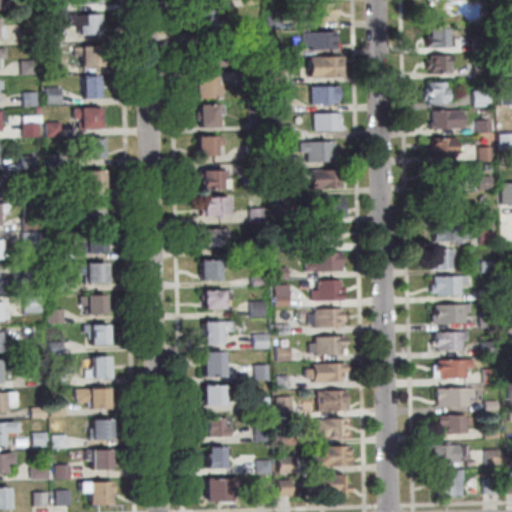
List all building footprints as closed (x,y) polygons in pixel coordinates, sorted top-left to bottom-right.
[(0,0),(8,0),(9,11),(0,11),(0,0)] [(43,0),(58,0),(58,11),(43,11),(43,0)] [(338,18),(335,18),(335,22),(310,22),(310,4),(337,3),(338,18)] [(198,12),(215,11),(215,33),(199,33),(198,12)] [(68,17),(98,16),(99,35),(81,36),(81,27),(68,27),(68,17)] [(282,30),(268,31),(268,17),(282,17),(282,30)] [(259,27),(259,36),(246,37),(246,27),(259,27)] [(430,30),(453,29),(453,48),(426,49),(426,38),(430,38),(430,30)] [(57,44),(43,45),(43,31),(57,31),(57,44)] [(304,33),(337,32),(337,50),(311,51),(311,47),(304,47),(304,33)] [(36,35),(36,44),(21,45),(21,36),(36,35)] [(474,53),(473,39),(488,39),(488,52),(474,53)] [(247,40),(260,40),(261,55),(248,55),(247,40)] [(270,58),(269,44),(283,44),(284,58),(270,58)] [(101,48),(101,67),(83,67),(83,48),(101,48)] [(200,70),(200,52),(224,51),(225,69),(200,70)] [(511,68),(498,68),(498,53),(511,52),(511,68)] [(430,57),(454,56),(454,69),(450,69),(450,76),(431,76),(430,71),(427,71),(427,62),(430,62),(430,57)] [(344,58),(344,79),(310,80),(310,59),(344,58)] [(21,62),(36,61),(37,75),(22,75),(21,62)] [(45,75),(45,62),(60,62),(60,75),(45,75)] [(488,79),(475,79),(474,64),(488,63),(488,79)] [(258,89),(241,90),(241,72),(258,72),(258,89)] [(284,86),(271,86),(270,73),(284,73),(284,86)] [(215,77),(216,86),(223,86),(224,99),(197,100),(197,78),(215,77)] [(84,99),(100,99),(100,78),(84,78),(84,99)] [(511,106),(500,107),(499,82),(511,82),(511,106)] [(446,83),(446,106),(427,106),(427,101),(425,101),(425,92),(427,92),(427,84),(446,83)] [(312,88),(340,87),(340,102),(336,102),(336,104),(312,105),(312,88)] [(61,104),(46,105),(45,89),(61,88),(61,104)] [(489,92),(490,108),(474,108),(474,92),(489,92)] [(24,93),(38,93),(38,107),(24,107),(24,93)] [(271,98),(287,98),(287,112),(271,112),(271,98)] [(249,117),(249,102),(265,101),(265,116),(249,117)] [(200,107),(224,106),(224,117),(218,117),(218,130),(201,131),(201,123),(198,123),(198,115),(201,115),(200,107)] [(81,130),(102,130),(101,108),(81,109),(81,110),(74,111),(74,120),(81,119),(81,130)] [(433,112),(463,112),(464,129),(430,130),(430,125),(433,125),(433,112)] [(314,115),(342,114),(343,133),(314,133),(314,115)] [(477,121),(490,121),(490,133),(477,133),(477,121)] [(46,123),(60,123),(60,137),(47,137),(46,123)] [(23,125),(38,125),(38,138),(23,138),(23,125)] [(278,140),(277,127),(293,127),(293,140),(278,140)] [(511,152),(500,152),(500,136),(511,135),(511,152)] [(198,138),(223,137),(224,147),(217,147),(217,159),(199,160),(198,138)] [(456,140),(456,157),(434,158),(433,140),(456,140)] [(85,161),(104,160),(104,141),(85,142),(85,161)] [(335,142),(336,164),(308,164),(307,153),(300,154),(300,143),(335,142)] [(261,158),(247,159),(247,146),(261,146),(261,158)] [(479,163),(479,149),(492,148),(492,163),(479,163)] [(60,154),(61,168),(49,168),(48,155),(60,154)] [(21,156),(35,155),(35,169),(21,169),(21,156)] [(287,156),(287,169),(272,169),(272,156),(287,156)] [(265,165),(265,178),(251,178),(251,165),(265,165)] [(461,186),(433,187),(432,170),(465,169),(465,183),(461,183),(461,186)] [(227,171),(228,191),(204,192),(204,180),(200,180),(199,172),(227,171)] [(310,172),(337,171),(338,189),(311,190),(310,172)] [(85,191),(105,191),(104,173),(84,173),(85,191)] [(478,178),(492,177),(492,190),(478,190),(478,178)] [(285,197),(273,197),(272,184),(285,184),(285,197)] [(511,206),(502,206),(502,185),(511,185),(511,206)] [(26,187),(39,187),(40,199),(26,199),(26,187)] [(47,187),(61,187),(61,198),(48,199),(47,187)] [(344,198),(345,220),(310,221),(309,199),(344,198)] [(203,200),(229,199),(229,217),(201,218),(201,211),(203,211),(203,200)] [(273,213),(272,199),(288,199),(288,212),(273,213)] [(48,217),(48,202),(61,202),(61,217),(48,217)] [(0,214),(9,214),(9,206),(0,206),(0,214)] [(85,228),(85,226),(78,226),(78,217),(84,217),(84,209),(103,208),(103,227),(85,228)] [(251,224),(250,210),(264,210),(265,224),(251,224)] [(24,218),(36,217),(37,231),(25,231),(24,218)] [(434,224),(461,223),(461,233),(470,233),(470,241),(461,241),(461,244),(435,244),(434,224)] [(316,226),(341,225),(342,242),(338,242),(338,245),(309,246),(309,238),(317,238),(316,226)] [(22,233),(41,232),(42,253),(23,253),(22,233)] [(223,250),(203,250),(203,232),(230,232),(230,239),(223,239),(223,250)] [(481,246),(481,232),(494,232),(494,246),(481,246)] [(290,251),(274,251),(274,235),(290,234),(290,251)] [(87,254),(107,254),(106,235),(87,235),(87,254)] [(266,256),(250,257),(250,245),(265,244),(266,256)] [(64,260),(50,260),(49,249),(64,249),(64,260)] [(454,250),(454,263),(451,263),(451,271),(433,271),(432,251),(454,250)] [(314,274),(314,273),(305,273),(305,264),(313,264),(313,255),(343,254),(343,274),(314,274)] [(202,261),(221,261),(221,282),(202,282),(202,261)] [(482,274),(482,263),(495,263),(495,274),(482,274)] [(23,265),(40,265),(40,280),(23,281),(23,265)] [(88,285),(108,285),(107,266),(79,266),(79,275),(87,275),(88,285)] [(274,280),(274,269),(288,269),(289,280),(274,280)] [(468,276),(468,285),(461,285),(462,297),(438,298),(438,294),(432,294),(432,287),(435,287),(435,277),(468,276)] [(51,278),(64,277),(65,291),(51,292),(51,278)] [(252,278),(266,278),(267,286),(252,287),(252,278)] [(341,281),(341,290),(343,290),(344,302),(312,302),(312,294),(319,293),(319,282),(341,281)] [(289,298),(275,298),(275,287),(290,286),(290,298),(289,298)] [(481,302),(481,291),(494,291),(495,301),(481,302)] [(225,312),(205,313),(205,293),(225,293),(225,312)] [(25,296),(40,296),(41,312),(25,313),(25,296)] [(88,316),(106,316),(106,296),(81,297),(81,307),(88,306),(88,316)] [(289,307),(275,308),(275,298),(289,298),(289,307)] [(265,319),(251,319),(251,303),(264,302),(265,319)] [(0,322),(1,322),(1,320),(9,320),(9,313),(5,313),(4,303),(0,303),(0,322)] [(470,305),(470,314),(465,314),(465,324),(433,325),(433,316),(435,316),(435,306),(470,305)] [(48,310),(61,309),(61,323),(49,323),(48,310)] [(314,330),(314,326),(309,326),(309,315),(314,315),(314,311),(343,311),(344,329),(314,330)] [(496,319),(496,328),(481,329),(481,319),(496,319)] [(231,322),(232,333),(222,333),(222,348),(205,348),(204,323),(231,322)] [(92,346),(109,345),(109,325),(91,326),(84,326),(85,334),(91,334),(92,346)] [(289,325),(289,335),(275,335),(275,325),(289,325)] [(435,334),(468,333),(468,341),(462,341),(462,351),(439,351),(439,348),(436,348),(435,334)] [(267,335),(267,350),(253,350),(253,335),(267,335)] [(316,338),(346,337),(346,356),(316,357),(316,354),(309,354),(309,345),(316,345),(316,338)] [(482,342),(497,341),(497,355),(483,356),(482,342)] [(63,355),(50,355),(50,343),(63,342),(63,355)] [(277,347),(291,347),(291,361),(277,362),(277,347)] [(205,355),(225,354),(226,380),(206,380),(205,355)] [(86,379),(93,379),(93,381),(110,380),(110,358),(92,358),(93,371),(86,371),(86,379)] [(0,360),(11,360),(11,372),(1,372),(1,384),(0,384),(0,360)] [(473,360),(473,369),(467,369),(467,378),(434,379),(434,366),(439,365),(439,361),(473,360)] [(312,365),(347,364),(347,382),(313,383),(313,380),(306,380),(305,370),(313,370),(312,365)] [(256,366),(268,366),(268,381),(256,382),(256,366)] [(484,385),(484,370),(498,370),(498,384),(484,385)] [(50,387),(50,372),(64,372),(64,386),(50,387)] [(288,377),(289,390),(278,391),(277,377),(288,377)] [(205,388),(232,387),(232,397),(226,397),(226,409),(205,410),(205,388)] [(90,409),(109,408),(108,389),(77,390),(77,400),(90,400),(90,409)] [(437,390),(474,389),(474,398),(468,398),(468,407),(437,408),(437,390)] [(0,393),(13,393),(14,409),(6,410),(6,413),(0,413),(0,393)] [(318,393),(345,393),(345,405),(349,405),(349,412),(318,413),(318,393)] [(268,398),(269,408),(254,409),(254,399),(268,398)] [(293,418),(278,418),(277,399),(293,398),(293,418)] [(65,417),(52,417),(51,401),(64,401),(65,417)] [(486,402),(498,401),(498,410),(486,410),(486,402)] [(31,408),(46,408),(47,418),(32,419),(31,408)] [(467,434),(439,434),(438,417),(442,417),(442,416),(466,415),(466,418),(471,418),(471,425),(466,426),(467,434)] [(229,420),(230,441),(207,441),(206,420),(229,420)] [(94,441),(112,441),(112,421),(93,422),(93,428),(89,428),(90,439),(94,439),(94,441)] [(345,422),(345,440),(319,441),(318,422),(345,422)] [(0,446),(5,446),(5,434),(17,434),(16,423),(0,423),(0,446)] [(256,443),(256,428),(269,428),(270,443),(256,443)] [(499,429),(499,439),(486,440),(485,429),(499,429)] [(280,446),(279,432),(295,432),(295,446),(280,446)] [(46,433),(46,447),(33,447),(33,433),(46,433)] [(65,435),(66,448),(53,449),(52,435),(65,435)] [(425,447),(465,446),(465,456),(459,456),(460,464),(425,464),(425,447)] [(318,469),(317,455),(329,454),(328,449),(350,448),(350,459),(353,459),(353,468),(318,469)] [(210,449),(228,449),(228,472),(207,472),(206,459),(210,459),(210,449)] [(92,471),(112,471),(112,451),(85,452),(86,459),(92,459),(92,471)] [(486,466),(486,451),(500,451),(501,466),(486,466)] [(0,475),(7,475),(7,465),(13,465),(13,455),(0,455),(0,475)] [(279,459),(295,458),(295,473),(279,474),(279,459)] [(257,476),(257,462),(271,462),(271,476),(257,476)] [(55,466),(70,466),(70,479),(56,480),(55,466)] [(31,469),(47,469),(48,481),(31,481),(31,469)] [(439,472),(463,471),(463,481),(462,482),(462,497),(440,497),(439,472)] [(344,476),(345,501),(337,501),(336,496),(333,500),(328,500),(326,496),(311,497),(310,477),(344,476)] [(239,480),(239,495),(232,495),(233,504),(209,505),(208,481),(239,480)] [(485,496),(484,480),(501,480),(501,495),(485,496)] [(292,498),(279,498),(279,481),(291,481),(292,498)] [(91,507),(111,506),(111,495),(113,495),(112,483),(80,484),(81,494),(90,494),(91,507)] [(271,485),(271,504),(258,504),(258,485),(271,485)] [(0,510),(11,510),(10,489),(0,489),(0,510)] [(56,493),(71,493),(71,507),(57,507),(56,493)] [(47,494),(47,509),(34,509),(34,495),(47,494)]
